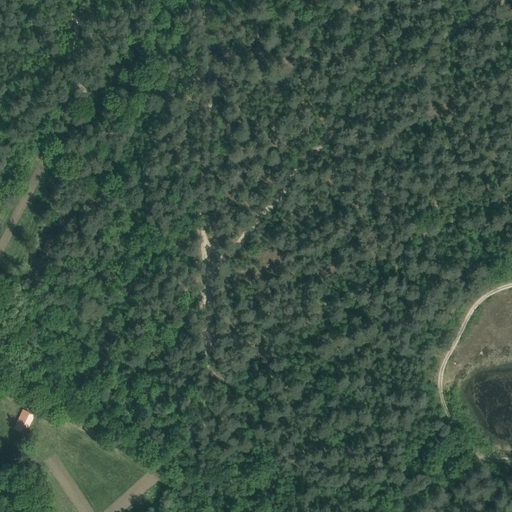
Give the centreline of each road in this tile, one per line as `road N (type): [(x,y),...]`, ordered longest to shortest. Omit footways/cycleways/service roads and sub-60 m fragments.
road 1 (unknown): [(491,0),(382,71),(205,270)]
road 2 (unknown): [(203,275),(210,433),(276,511)]
road 3 (track): [(468,445),(444,405),(446,357),(484,299),(511,286)]
